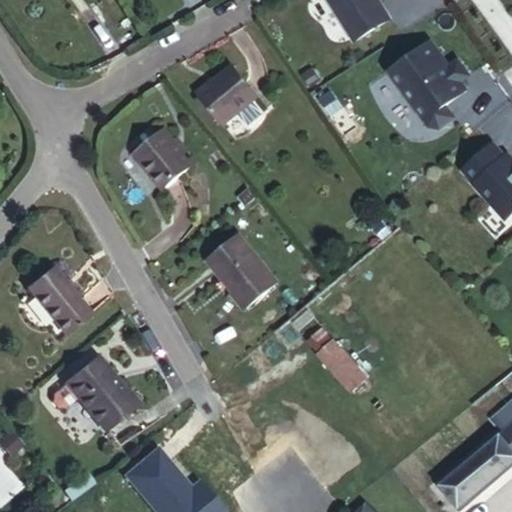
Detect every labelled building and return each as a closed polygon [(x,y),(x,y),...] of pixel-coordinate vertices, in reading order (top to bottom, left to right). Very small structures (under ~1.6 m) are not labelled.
[(388,19),(376,0),(325,0),(352,42),(388,19)] [(459,83),(472,73),(461,57),(452,64),(433,38),(387,72),(431,134),(453,118),(444,106),(465,91),(459,83)] [(250,103),(228,79),(194,106),(215,132),(250,103)] [(192,178),(162,143),(131,169),(162,204),(192,178)] [(511,212),(511,161),(506,154),(503,157),(491,144),(461,170),(473,184),(472,185),(504,220),(511,212)] [(276,290),(234,244),(203,273),(246,318),(276,290)] [(29,291),(55,269),(50,262),(23,284),(29,291)] [(90,313),(55,269),(29,291),(63,333),(90,313)] [(366,383),(333,342),(319,354),(354,393),(366,383)] [(133,417),(94,369),(62,395),(62,396),(74,410),(100,443),(133,417)] [(74,410),(62,396),(49,407),(48,414),(53,420),(60,421),(74,410)] [(1,425),(0,425),(0,448),(12,439),(1,425)] [(511,427),(441,492),(459,511),(511,464),(511,427)]
